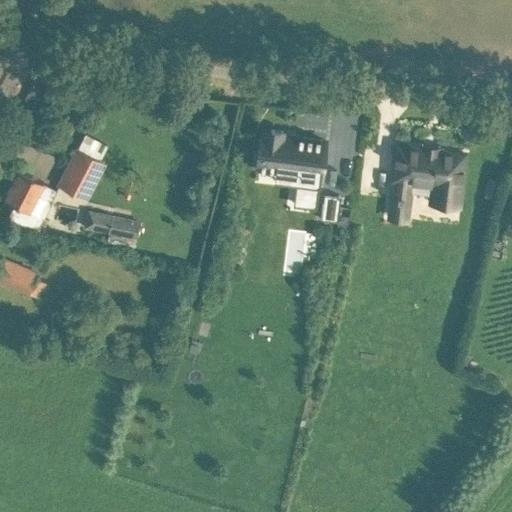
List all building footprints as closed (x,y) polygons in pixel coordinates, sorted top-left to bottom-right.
[(297,165),(295,188),(316,190),(314,207),(316,207),(320,175),(325,139),(283,134),(283,130),(261,128),(256,167),(276,169),(277,163),(297,165)] [(391,198),(409,201),(411,181),(433,184),(431,199),(459,203),(465,152),(396,144),(391,178),(393,179),(391,198)] [(78,147),(58,184),(85,198),(104,161),(78,147)] [(19,168),(4,197),(15,203),(10,212),(8,220),(38,227),(51,200),(57,189),(43,182),(43,181),(37,178),(19,168)] [(488,177),(483,193),(495,196),(500,180),(488,177)] [(337,205),(322,203),(321,218),(337,220),(340,194),(338,194),(337,205)] [(107,228),(107,239),(135,241),(137,211),(86,208),(84,227),(107,228)] [(0,259),(0,278),(28,291),(37,272),(1,256),(0,259)]
